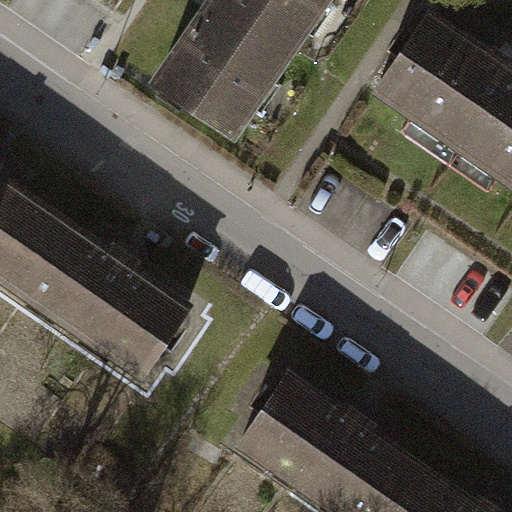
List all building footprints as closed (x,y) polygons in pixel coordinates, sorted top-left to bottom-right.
[(208,0),(155,82),(233,133),(320,0),(208,0)] [(379,90),(511,179),(511,71),(430,15),(379,90)] [(0,269),(13,278),(58,211),(0,171),(0,269)] [(13,278),(145,368),(191,300),(58,211),(13,278)] [(249,441),(351,511),(395,511),(428,465),(296,374),(249,441)] [(395,511),(495,511),(428,465),(395,511)]
